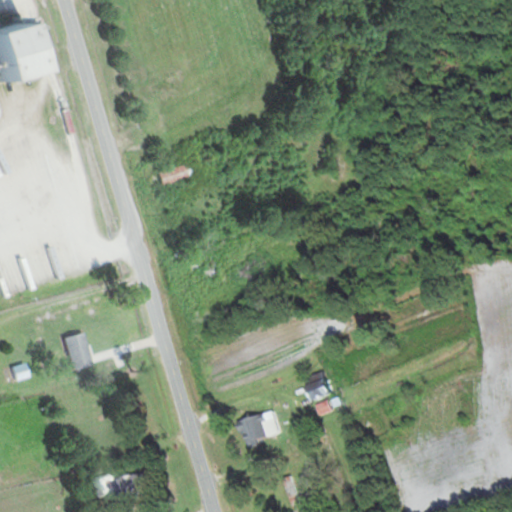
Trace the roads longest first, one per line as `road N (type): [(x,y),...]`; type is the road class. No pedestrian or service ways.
road 1 (secondary): [(214,511),(64,0)]
road 2 (residential): [(0,300),(137,248)]
